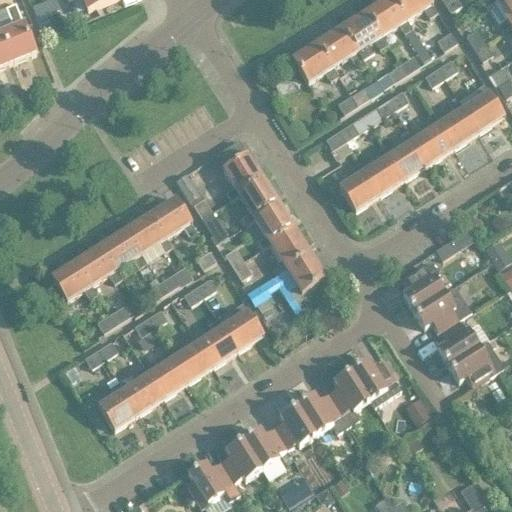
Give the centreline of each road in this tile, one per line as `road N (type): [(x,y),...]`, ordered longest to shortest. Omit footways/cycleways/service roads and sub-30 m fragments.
road 1 (residential): [(80,511),(378,318)]
road 2 (residential): [(350,271),(188,15)]
road 3 (tertiary): [(0,171),(188,15)]
road 4 (residential): [(350,271),(511,164)]
road 5 (tertiary): [(59,511),(0,379)]
